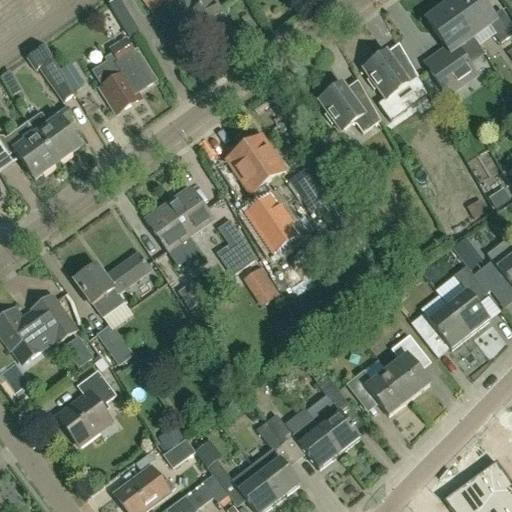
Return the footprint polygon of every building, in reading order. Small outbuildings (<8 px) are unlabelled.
[(205,46),(233,29),(215,0),(212,2),(210,0),(143,0),(153,12),(165,3),(177,24),(188,18),(205,46)] [(503,43),(511,36),(511,24),(502,11),(493,18),(480,0),(458,0),(451,5),(474,37),(491,26),(503,43)] [(426,66),(430,72),(448,97),(461,87),(479,75),(459,48),(474,37),(451,5),(428,22),(448,49),(426,66)] [(120,114),(120,115),(135,105),(141,101),(137,95),(156,84),(136,53),(135,54),(127,42),(110,52),(117,64),(114,66),(120,77),(98,90),(115,117),(120,114)] [(63,105),(75,97),(46,48),(27,61),(36,74),(39,72),(63,105)] [(392,64),(386,55),(384,53),(372,61),(374,64),(363,71),(370,80),(367,83),(373,92),(377,90),(385,102),(394,96),(396,99),(419,83),(405,58),(397,64),(392,64)] [(16,105),(24,100),(9,74),(1,79),(16,105)] [(356,107),(344,91),(341,86),(331,93),(329,90),(320,97),(322,100),(318,102),(327,114),(323,117),(330,126),(333,124),(340,133),(350,126),(355,126),(361,136),(380,123),(366,99),(356,107)] [(80,149),(63,125),(73,118),(67,109),(56,116),(59,120),(49,127),(41,116),(28,125),(36,137),(58,166),(80,149)] [(28,125),(27,124),(17,132),(5,140),(4,138),(0,138),(0,149),(3,148),(10,157),(14,153),(20,161),(35,182),(58,166),(36,137),(28,125)] [(260,139),(228,162),(256,204),(250,208),(253,212),(242,219),(254,236),(265,229),(268,234),(288,220),(271,196),(272,195),(266,186),(283,174),(260,139)] [(297,188),(313,212),(324,204),(329,211),(335,207),(315,176),(297,188)] [(178,267),(198,254),(189,241),(213,224),(190,192),(147,222),(178,267)] [(510,202),(503,192),(490,201),(497,211),(510,202)] [(232,278),(257,262),(230,223),(218,231),(229,247),(216,255),(232,278)] [(506,281),(511,289),(511,249),(507,243),(488,257),(494,263),(474,278),(488,296),(494,291),(506,281)] [(103,319),(123,305),(117,297),(150,274),(138,257),(105,281),(96,268),(75,283),(92,307),(94,306),(103,319)] [(466,294),(447,309),(470,339),(490,324),(476,306),(488,296),(474,278),(467,269),(454,279),(466,294)] [(183,301),(191,296),(185,288),(177,293),(183,301)] [(0,321),(0,340),(10,354),(20,369),(53,345),(56,349),(76,334),(51,298),(30,313),(33,316),(23,322),(16,311),(0,321)] [(110,318),(119,332),(141,317),(131,303),(110,318)] [(411,326),(425,345),(437,336),(451,354),(470,339),(447,309),(428,323),(423,317),(411,326)] [(109,328),(96,337),(118,367),(119,368),(133,358),(114,331),(111,326),(109,328)] [(409,405),(430,389),(413,367),(424,359),(409,338),(390,353),(399,364),(386,374),(409,405)] [(409,405),(386,374),(372,385),(364,374),(346,388),(361,408),(372,399),(388,421),(409,405)] [(100,411),(116,399),(98,375),(77,390),(84,399),(57,420),(79,449),(111,426),(100,411)] [(333,407),(313,422),(340,457),(360,442),(339,415),(349,408),(326,379),(317,386),(333,407)] [(276,418),(267,425),(283,446),(293,438),(276,418)] [(319,473),(340,457),(313,422),(293,438),(298,447),(319,473)] [(257,433),(272,452),(273,454),(273,453),(283,446),(267,425),(257,433)] [(163,458),(173,471),(195,456),(186,443),(163,458)] [(300,488),(273,453),(273,454),(272,452),(252,468),(279,503),(300,488)] [(218,464),(207,472),(212,478),(223,492),(233,484),(232,483),(218,464)] [(463,511),(485,511),(511,493),(511,486),(496,464),(452,496),(463,511)] [(252,468),(232,483),(233,484),(239,492),(253,511),(268,511),(279,503),(252,468)] [(147,511),(168,497),(174,493),(167,483),(161,488),(149,473),(115,498),(125,511),(147,511)] [(228,498),(223,492),(212,478),(203,485),(204,488),(188,500),(195,511),(197,511),(214,500),(218,506),(228,498)] [(511,511),(511,493),(485,511),(511,511)]
